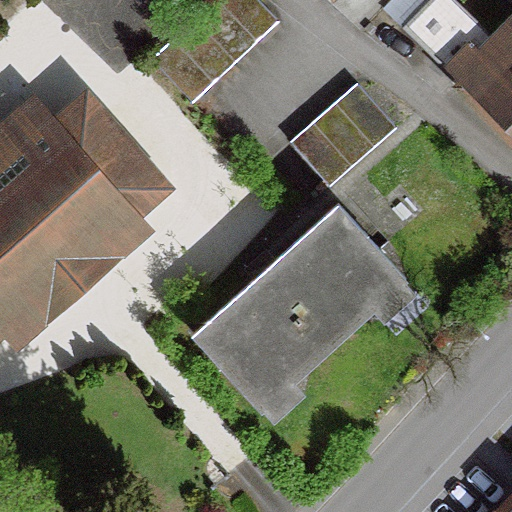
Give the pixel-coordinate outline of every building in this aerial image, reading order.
[(274,22),(253,0),(210,0),(147,61),(188,104),(274,22)] [(403,27),(402,29),(511,136),(511,15),(490,37),(447,0),(392,0),(383,10),(403,27)] [(325,188),(392,129),(353,84),(286,143),(325,188)] [(0,324),(3,328),(129,217),(125,214),(155,188),(80,104),(51,130),(48,125),(0,167),(0,324)] [(333,208),(192,335),(270,420),(300,393),(288,379),(368,307),(380,320),(411,293),(333,208)]
